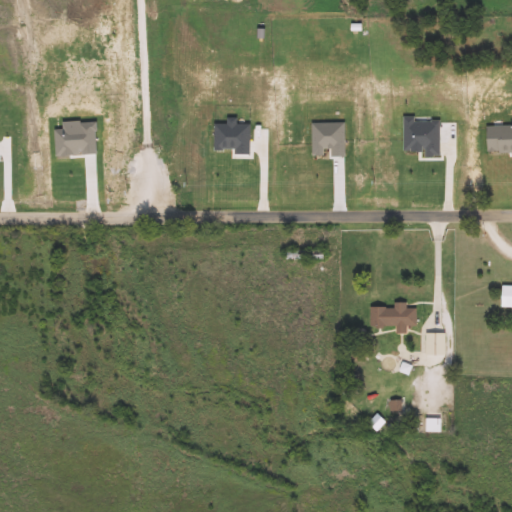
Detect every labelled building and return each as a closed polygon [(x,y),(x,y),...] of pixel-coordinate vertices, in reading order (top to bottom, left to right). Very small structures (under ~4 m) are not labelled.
[(405,120),(405,152),(429,153),(429,157),(445,157),(445,121),(429,121),(429,120),(405,120)] [(511,125),(490,126),(491,153),(511,152),(511,125)] [(288,259),(288,251),(324,251),(324,259),(288,259)] [(511,308),(503,308),(503,287),(511,287),(511,308)] [(346,368),(346,348),(363,348),(363,368),(346,368)]
